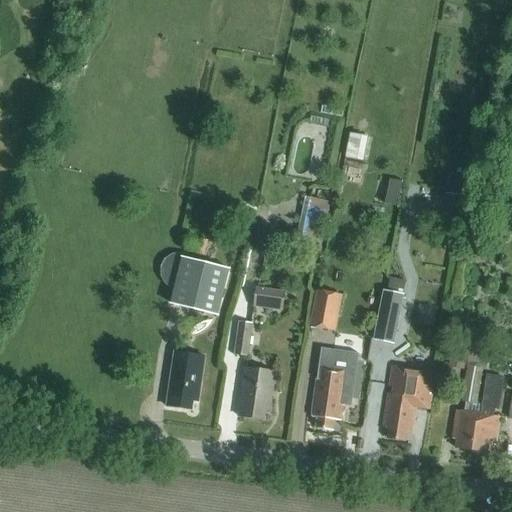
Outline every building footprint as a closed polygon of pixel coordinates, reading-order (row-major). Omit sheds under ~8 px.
[(363,161),(368,137),(350,134),(345,157),(363,161)] [(463,195),(467,177),(453,174),(450,192),(463,195)] [(398,206),(402,181),(389,179),(385,204),(398,206)] [(440,224),(462,228),(469,198),(447,193),(440,224)] [(294,230),(290,249),(319,255),(330,202),(305,197),(298,230),(294,230)] [(203,256),(207,241),(191,236),(186,252),(203,256)] [(218,316),(230,270),(183,258),(172,304),(218,316)] [(283,307),(285,291),(256,287),(254,303),(283,307)] [(309,327),(335,332),(342,295),(316,290),(309,327)] [(373,340),(394,344),(404,295),(383,291),(373,340)] [(234,355),(248,357),(253,324),(239,322),(234,355)] [(470,343),(467,364),(486,367),(489,346),(470,343)] [(449,367),(464,370),(468,346),(452,344),(449,367)] [(320,348),(310,416),(318,417),(317,428),(335,431),(336,420),(341,421),(344,399),(351,400),(357,353),(320,348)] [(198,402),(205,358),(176,353),(168,407),(192,410),(194,401),(198,402)] [(270,414),(275,373),(273,373),(274,361),(253,358),(251,370),(247,369),(240,417),(265,421),(266,413),(270,414)] [(456,411),(452,439),(457,440),(455,448),(490,453),(492,444),(496,444),(500,417),(495,416),(496,408),(498,409),(503,377),(486,374),(482,405),(477,404),(483,368),(467,365),(461,401),(466,402),(465,412),(456,411)] [(413,433),(417,407),(430,409),(436,375),(393,369),(390,386),(398,388),(397,394),(389,393),(384,428),(390,429),(389,438),(406,441),(408,432),(413,433)]
